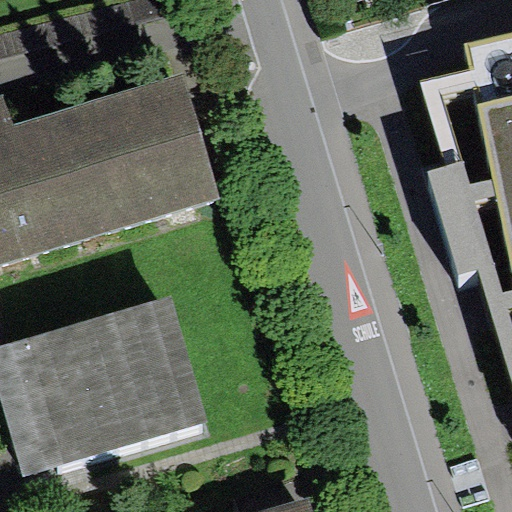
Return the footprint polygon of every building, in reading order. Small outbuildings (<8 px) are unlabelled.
[(130,0),(0,35),(0,61),(179,13),(175,0),(130,0)] [(511,49),(463,59),(466,79),(422,96),(448,182),(428,188),(459,292),(480,288),(511,392),(511,49)] [(0,263),(218,199),(180,73),(12,124),(2,92),(0,92),(0,263)] [(173,293),(13,339),(51,468),(210,422),(173,293)] [(51,468),(13,339),(0,342),(0,390),(25,476),(51,468)] [(307,511),(304,501),(267,511),(307,511)]
